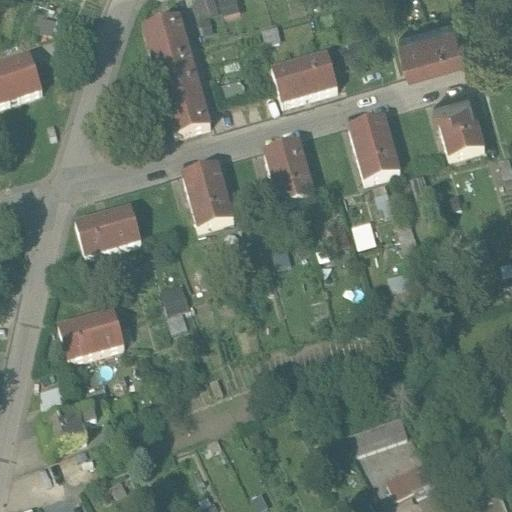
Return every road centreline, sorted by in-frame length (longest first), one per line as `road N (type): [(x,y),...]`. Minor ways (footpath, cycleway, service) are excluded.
road 1 (residential): [(63,193),(511,64)]
road 2 (residential): [(0,480),(63,193)]
road 3 (residential): [(63,193),(127,0)]
